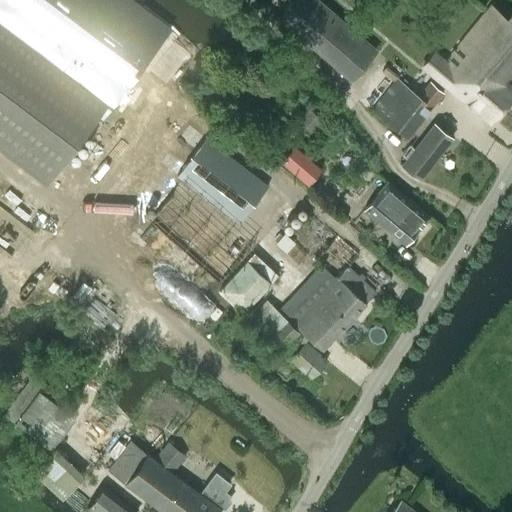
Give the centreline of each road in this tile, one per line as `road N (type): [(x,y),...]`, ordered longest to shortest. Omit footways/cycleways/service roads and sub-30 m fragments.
road 1 (track): [(332,459),(0,183)]
road 2 (unclassified): [(302,511),(511,167)]
